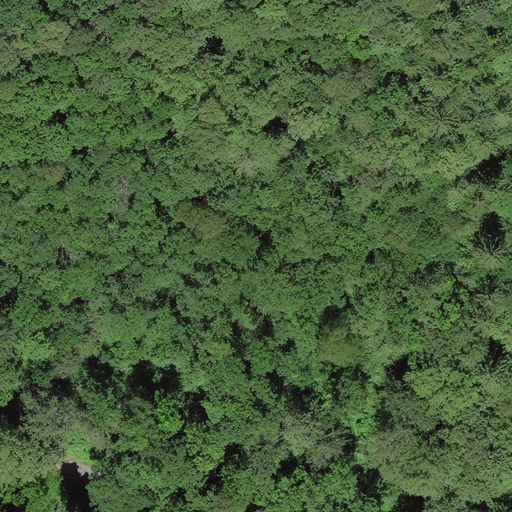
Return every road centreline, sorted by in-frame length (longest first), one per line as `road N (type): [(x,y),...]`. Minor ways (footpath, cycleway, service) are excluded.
road 1 (motorway): [(0,225),(511,77)]
road 2 (track): [(0,449),(197,511)]
road 3 (motorway): [(168,0),(0,60)]
